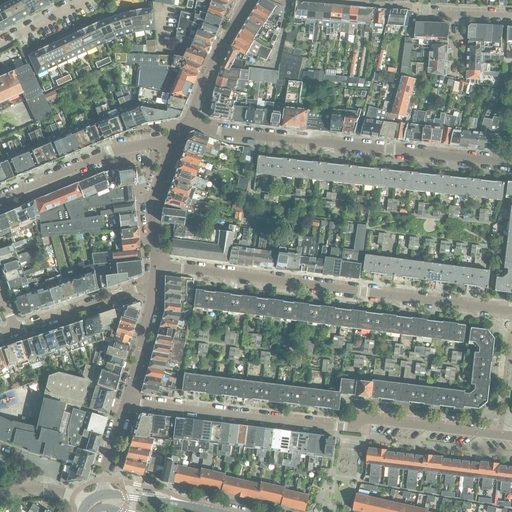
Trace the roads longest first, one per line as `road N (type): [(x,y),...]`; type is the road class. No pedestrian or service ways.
road 1 (residential): [(511,436),(368,421),(341,427),(127,401)]
road 2 (residential): [(154,267),(511,309)]
road 3 (residential): [(511,165),(219,131),(189,119)]
road 4 (residential): [(0,199),(119,150),(173,143)]
road 5 (residential): [(13,328),(154,281)]
road 6 (residential): [(460,14),(329,0)]
road 7 (residential): [(189,119),(245,0)]
road 8 (residential): [(154,267),(152,203),(173,143)]
road 9 (residential): [(127,401),(154,281)]
